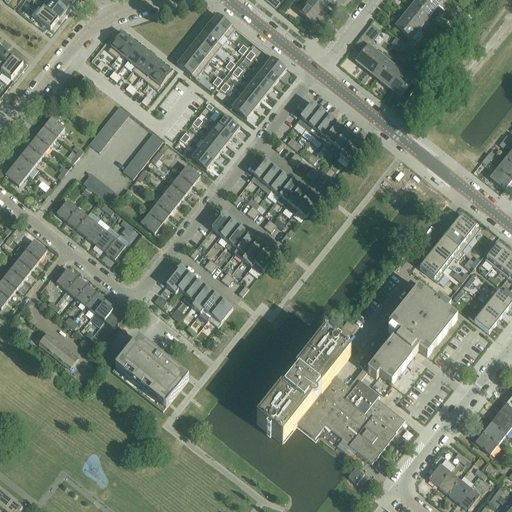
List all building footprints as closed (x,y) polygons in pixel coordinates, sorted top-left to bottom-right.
[(67,0),(49,0),(49,1),(66,14),(74,5),(67,0)] [(323,14),(326,10),(313,0),(311,0),(306,7),(327,24),(330,20),(323,14)] [(340,8),(329,0),(313,0),(326,10),(329,6),(337,12),(340,8)] [(338,0),(329,0),(340,8),(343,4),(338,0)] [(434,23),(442,12),(438,8),(427,0),(420,0),(415,7),(414,7),(429,19),(434,23)] [(427,0),(438,8),(444,0),(427,0)] [(42,10),(41,10),(43,12),(59,24),(66,14),(49,1),(42,10)] [(327,24),(306,7),(299,15),(313,26),(317,22),(324,28),(327,24)] [(405,17),(405,18),(421,30),(429,19),(414,7),(414,8),(406,18),(405,17)] [(43,12),(36,21),(51,33),(59,24),(43,12)] [(217,17),(209,26),(225,38),(224,38),(228,41),(235,32),(217,17)] [(412,42),(421,30),(405,18),(406,19),(397,29),(397,28),(396,29),(412,42)] [(466,31),(472,24),(466,19),(461,26),(466,31)] [(209,26),(203,34),(218,46),(219,46),(224,38),(225,38),(209,26)] [(371,27),(367,32),(376,39),(381,34),(371,27)] [(367,32),(363,36),(373,44),(376,39),(367,32)] [(203,34),(197,42),(216,57),(222,49),(219,46),(218,46),(203,34)] [(113,37),(106,46),(111,50),(108,54),(117,61),(117,62),(120,58),(120,57),(132,42),(123,35),(118,41),(113,37)] [(363,36),(360,41),(369,48),(373,44),(363,36)] [(360,41),(356,45),(365,53),(369,48),(369,49),(369,48),(360,41)] [(132,42),(120,57),(120,58),(128,64),(140,49),(132,42)] [(197,42),(190,50),(209,65),(216,57),(197,42)] [(356,45),(352,51),(361,58),(365,53),(356,45)] [(365,53),(361,58),(356,64),(357,64),(368,72),(367,73),(380,57),(369,49),(369,48),(365,53)] [(128,64),(124,69),(132,75),(132,74),(133,74),(148,55),(140,49),(128,64)] [(190,50),(184,58),(203,73),(209,65),(190,50)] [(4,53),(0,57),(0,74),(1,75),(14,60),(4,53)] [(378,82),(391,66),(394,62),(383,54),(380,57),(367,73),(368,73),(368,72),(379,81),(378,81),(378,82)] [(148,55),(133,74),(141,80),(156,61),(148,55)] [(184,58),(177,67),(185,73),(196,82),(203,73),(184,58)] [(268,58),(260,67),(279,82),(286,73),(268,58)] [(14,60),(1,75),(11,83),(23,68),(14,60)] [(156,61),(141,80),(149,87),(164,68),(156,61)] [(391,66),(378,82),(379,82),(379,81),(390,89),(389,90),(402,75),(391,66)] [(260,67),(254,75),(273,90),(279,82),(260,67)] [(164,68),(149,87),(158,94),(173,75),(164,68)] [(254,75),(248,82),(267,98),(273,90),(254,75)] [(412,96),(419,86),(414,82),(413,83),(402,75),(389,90),(390,91),(390,90),(401,98),(400,99),(401,99),(406,103),(412,96)] [(85,79),(78,89),(85,95),(93,85),(85,79)] [(241,90),(241,91),(245,94),(245,93),(260,106),(267,98),(248,82),(241,90)] [(239,101),(254,114),(260,106),(245,93),(245,94),(239,101)] [(235,98),(228,107),(247,122),(254,114),(239,101),(235,98)] [(309,128),(321,113),(313,106),(301,121),(309,128)] [(120,109),(116,114),(126,122),(130,118),(120,109)] [(318,135),(330,120),(321,113),(309,128),(318,135)] [(126,122),(116,114),(112,119),(122,127),(126,122)] [(221,116),(214,125),(233,140),(240,131),(221,116)] [(112,119),(108,124),(119,132),(122,127),(112,119)] [(323,146),(338,127),(330,120),(318,135),(326,142),(323,145),(323,146)] [(52,121),(44,130),(58,141),(65,131),(52,121)] [(108,124),(105,128),(115,137),(119,132),(108,124)] [(214,125),(208,133),(226,148),(233,140),(214,125)] [(332,152),(347,134),(338,127),(323,146),(332,152)] [(105,128),(101,133),(111,141),(115,137),(105,128)] [(44,130),(37,140),(50,151),(58,141),(44,130)] [(101,133),(97,138),(107,146),(111,141),(101,133)] [(208,133),(201,141),(220,156),(226,148),(208,133)] [(341,159),(356,141),(347,134),(332,152),(332,153),(335,149),(343,155),(340,159),(341,159)] [(153,136),(149,141),(159,149),(163,144),(153,136)] [(107,146),(97,138),(93,143),(104,151),(107,146)] [(37,140),(29,149),(42,160),(50,151),(37,140)] [(149,141),(146,146),(156,154),(159,149),(149,141)] [(201,141),(195,149),(214,164),(220,156),(201,141)] [(292,150),(297,145),(292,141),(287,146),(292,150)] [(349,166),(364,147),(356,141),(341,159),(349,166)] [(104,151),(93,143),(90,147),(100,155),(104,151)] [(279,156),(285,148),(282,145),(276,152),(279,156)] [(297,154),(301,148),(297,145),(292,150),(297,154)] [(146,146),(142,151),(152,159),(156,154),(146,146)] [(29,149),(21,159),(35,170),(42,160),(29,149)] [(195,149),(188,158),(207,173),(214,164),(195,149)] [(142,151),(138,155),(148,163),(152,159),(142,151)] [(309,164),(313,158),(309,154),(304,160),(309,164)] [(138,155),(134,160),(145,168),(148,163),(138,155)] [(293,166),(299,159),(295,156),(289,163),(293,166)] [(314,167),(318,162),(313,158),(309,164),(314,167)] [(21,159),(14,169),(27,179),(35,170),(21,159)] [(297,169),(302,162),(299,159),(293,166),(297,169)] [(134,160),(131,165),(141,173),(145,168),(134,160)] [(511,166),(506,161),(498,171),(511,182),(511,166)] [(260,190),(275,171),(266,164),(251,183),(260,190)] [(131,165),(127,169),(137,177),(141,173),(131,165)] [(326,177),(330,171),(326,168),(321,173),(326,177)] [(14,169),(6,179),(19,189),(27,179),(14,169)] [(123,174),(133,182),(137,177),(127,169),(123,174)] [(187,169),(180,179),(193,189),(201,179),(187,169)] [(310,180),(316,173),(312,170),(306,177),(310,180)] [(269,197),(284,178),(275,171),(260,190),(269,197)] [(330,171),(326,177),(330,181),(335,175),(330,171)] [(511,183),(511,182),(498,171),(490,181),(505,193),(511,183)] [(314,183),(319,176),(316,173),(310,180),(314,183)] [(88,191),(96,181),(91,177),(83,187),(87,190),(88,191)] [(280,200),(292,185),(284,178),(269,197),(272,193),(280,200)] [(193,189),(180,179),(172,188),(185,199),(193,189)] [(88,191),(92,194),(93,194),(101,184),(96,181),(88,191)] [(327,193),(333,186),(329,183),(323,190),(327,193)] [(101,184),(93,194),(97,198),(106,188),(101,184)] [(286,210),(301,192),(292,185),(280,200),(288,206),(285,210),(286,210)] [(106,188),(97,198),(102,202),(110,192),(106,188)] [(185,199),(172,188),(164,198),(178,208),(185,199)] [(90,196),(92,194),(88,191),(87,190),(83,196),(87,199),(90,196)] [(110,192),(102,202),(107,206),(115,195),(110,192)] [(297,214),(309,198),(301,192),(286,210),(294,217),(297,214)] [(115,195),(107,206),(112,209),(120,199),(115,195)] [(178,208),(164,198),(157,207),(170,218),(178,208)] [(237,209),(243,202),(239,198),(233,206),(237,209)] [(306,220),(318,205),(309,198),(297,214),(306,220)] [(57,217),(67,225),(78,211),(68,204),(57,217)] [(170,218),(157,207),(149,217),(162,228),(170,218)] [(251,220),(256,212),(252,209),(247,217),(251,220)] [(78,211),(67,225),(77,232),(87,219),(78,211)] [(254,223),(260,215),(256,212),(251,220),(254,223)] [(162,228),(149,217),(141,227),(154,237),(162,228)] [(221,239),(233,224),(224,217),(212,232),(221,239)] [(462,218),(456,225),(474,240),(480,232),(477,229),(479,227),(472,222),(470,224),(462,218)] [(87,219),(77,232),(86,240),(97,227),(87,219)] [(267,233),(273,226),(269,223),(264,230),(267,233)] [(226,250),(241,231),(233,224),(221,239),(229,246),(226,250)] [(456,225),(450,233),(468,248),(474,240),(456,225)] [(271,236),(277,229),(273,226),(267,233),(271,236)] [(97,227),(86,240),(96,248),(106,234),(97,227)] [(235,257),(250,238),(241,231),(226,250),(235,257)] [(450,233),(444,241),(462,255),(468,248),(450,233)] [(106,234),(96,248),(105,255),(116,242),(106,234)] [(285,247),(291,240),(287,237),(281,244),(285,247)] [(244,264),(258,245),(250,238),(235,257),(244,264)] [(444,241),(438,248),(454,261),(454,262),(458,264),(464,257),(464,256),(462,255),(444,241)] [(116,242),(105,255),(115,263),(126,250),(116,242)] [(34,244),(26,253),(40,264),(48,254),(34,244)] [(252,270),(267,252),(258,245),(244,264),(252,270)] [(498,246),(485,263),(493,269),(506,253),(498,246)] [(438,248),(432,255),(448,269),(454,262),(454,261),(438,248)] [(195,262),(201,254),(198,250),(191,259),(195,262)] [(261,277),(276,258),(267,252),(252,270),(261,277)] [(40,264),(26,253),(19,263),(32,274),(40,264)] [(511,257),(506,253),(493,269),(500,275),(511,260),(511,257)] [(432,255),(426,263),(442,276),(443,276),(448,269),(432,255)] [(511,260),(500,275),(508,281),(511,275),(511,260)] [(208,273),(215,264),(211,261),(204,270),(208,273)] [(32,274),(19,263),(11,272),(25,283),(32,274)] [(426,263),(420,271),(438,286),(444,278),(445,277),(443,276),(442,276),(426,263)] [(212,276),(219,267),(215,264),(208,273),(212,276)] [(175,296),(190,277),(182,270),(167,289),(175,296)] [(25,283),(11,272),(4,282),(17,293),(25,283)] [(57,286),(67,294),(77,280),(67,273),(57,286)] [(225,286),(232,278),(228,275),(221,283),(225,286)] [(184,303),(199,284),(190,277),(175,296),(176,297),(179,293),(186,299),(183,303),(184,303)] [(229,289),(236,281),(232,278),(225,286),(229,289)] [(87,288),(77,280),(67,294),(76,301),(87,288)] [(17,293),(4,282),(0,286),(0,294),(9,302),(17,293)] [(192,310),(207,291),(199,284),(184,303),(192,310)] [(96,296),(87,288),(76,301),(86,309),(96,296)] [(242,300),(249,292),(245,288),(239,297),(242,300)] [(487,297),(487,298),(488,299),(489,299),(507,313),(511,307),(511,304),(493,289),(487,297)] [(393,322),(373,348),(358,367),(364,372),(368,375),(376,382),(377,381),(379,378),(381,379),(391,388),(397,381),(398,382),(403,376),(402,375),(412,362),(413,364),(416,360),(411,357),(416,351),(427,360),(432,353),(434,354),(439,348),(437,347),(447,334),(448,336),(454,329),(452,328),(457,321),(448,314),(436,304),(419,290),(414,297),(412,296),(407,302),(408,303),(399,316),(397,315),(392,321),(393,322)] [(204,313),(216,298),(207,291),(192,310),(201,316),(204,313)] [(9,302),(0,294),(0,311),(1,312),(9,302)] [(106,303),(96,296),(86,309),(95,317),(106,303)] [(210,324),(225,305),(216,298),(204,313),(212,319),(209,323),(210,324)] [(488,299),(483,306),(501,321),(507,313),(489,299),(488,299)] [(105,324),(116,311),(106,303),(95,317),(105,324)] [(218,330),(233,312),(225,305),(210,324),(218,330)] [(477,314),(476,314),(480,317),(495,328),(501,321),(483,306),(477,314)] [(115,332),(125,319),(116,311),(105,324),(115,332)] [(480,317),(474,325),(489,336),(495,328),(480,317)] [(79,362),(48,337),(40,347),(70,372),(79,362)] [(405,424),(377,402),(379,399),(360,384),(353,393),(334,378),(348,360),(350,361),(351,360),(325,339),(324,340),(325,341),(259,425),(258,424),(257,425),(282,446),(283,445),(282,444),(296,426),(315,441),(327,426),(345,441),(339,449),(345,454),(349,449),(372,467),(396,437),(395,436),(405,424)] [(189,383),(138,342),(124,361),(113,375),(163,415),(189,383)] [(511,411),(506,407),(499,417),(511,427),(511,411)] [(511,427),(499,417),(491,426),(506,438),(511,430),(511,427)] [(491,426),(483,436),(498,448),(506,438),(491,426)] [(490,458),(498,448),(483,436),(475,446),(490,458)] [(397,448),(401,452),(406,445),(402,442),(397,448)] [(428,482),(438,490),(450,476),(440,468),(428,482)] [(351,483),(354,485),(356,487),(364,478),(358,473),(351,483)] [(450,476),(438,490),(448,498),(460,483),(450,476)] [(460,483),(448,498),(458,506),(470,491),(460,483)] [(470,491),(458,506),(465,511),(469,511),(480,499),(470,491)] [(0,511),(8,511),(14,505),(6,498),(0,505),(0,511)] [(501,499),(498,503),(502,507),(506,503),(501,499)]
